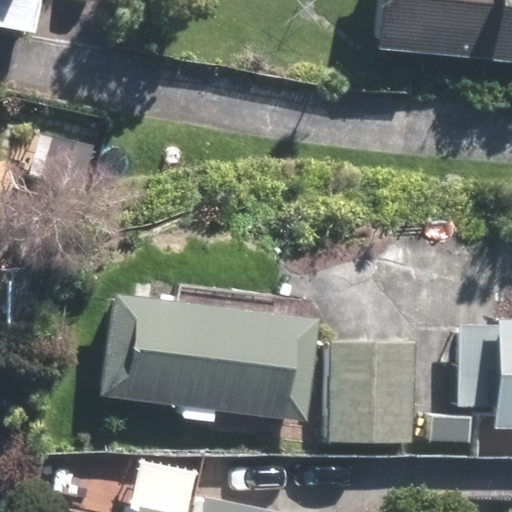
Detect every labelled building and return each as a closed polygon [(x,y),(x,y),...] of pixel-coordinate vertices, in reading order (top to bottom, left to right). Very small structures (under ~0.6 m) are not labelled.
[(0,0),(0,25),(22,30),(26,3),(6,0),(0,0)] [(511,0),(369,0),(365,49),(511,60),(511,0)] [(286,417),(298,324),(103,299),(91,392),(286,417)] [(511,321),(481,321),(480,422),(511,422),(511,321)] [(396,346),(324,346),(324,439),(396,439),(396,346)]
